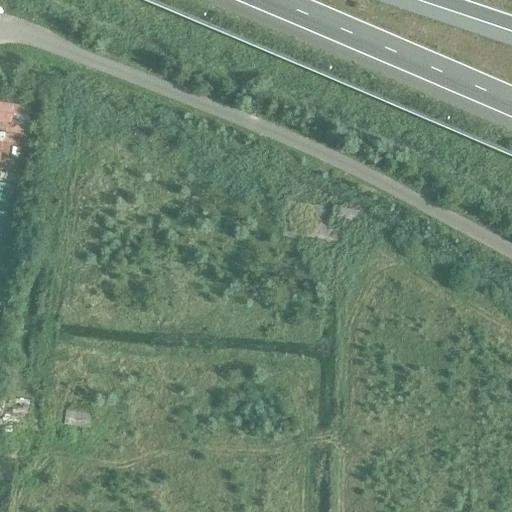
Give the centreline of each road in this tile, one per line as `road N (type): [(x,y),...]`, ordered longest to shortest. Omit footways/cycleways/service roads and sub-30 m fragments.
road 1 (unclassified): [(511,254),(282,135),(0,33)]
road 2 (motorway): [(268,0),(511,103)]
